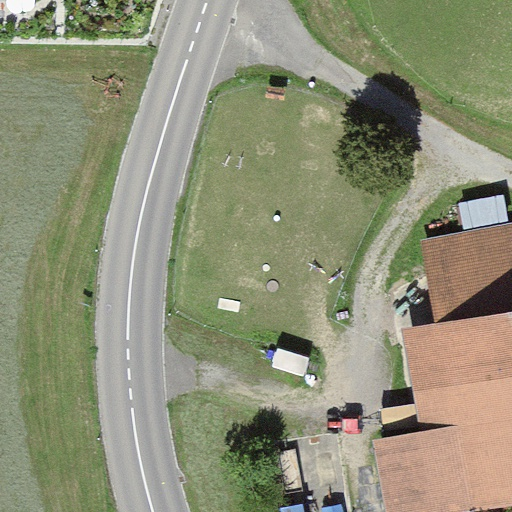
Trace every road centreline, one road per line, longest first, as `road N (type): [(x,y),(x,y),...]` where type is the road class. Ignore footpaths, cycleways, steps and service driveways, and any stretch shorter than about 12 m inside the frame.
road 1 (tertiary): [(155,511),(130,355),(138,241),(212,0)]
road 2 (track): [(224,0),(445,142),(511,172)]
